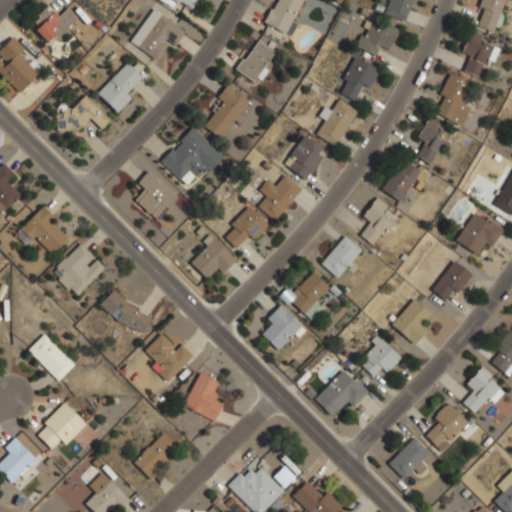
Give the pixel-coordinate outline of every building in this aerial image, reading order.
[(176,0),(191,8),(195,0),(176,0)] [(287,34),(303,0),(272,0),(262,22),(287,34)] [(404,21),(411,0),(384,0),(387,1),(383,13),(404,21)] [(479,0),(471,25),(495,32),(505,0),(479,0)] [(47,41),(53,35),(57,39),(77,19),(65,6),(57,15),(47,5),(29,22),(47,41)] [(165,40),(174,46),(184,29),(151,7),(128,41),(153,58),(165,40)] [(374,54),(378,45),(387,49),(397,29),(368,16),(354,45),(374,54)] [(489,37),(470,29),(459,53),(467,56),(462,70),(477,76),(483,61),(490,64),(498,47),(487,42),(489,37)] [(0,45),(0,74),(16,92),(36,74),(18,55),(24,49),(11,35),(0,45)] [(253,82),(276,52),(256,37),(233,67),(253,82)] [(368,87),(378,67),(352,54),(335,91),(352,99),(360,83),(368,87)] [(95,92),(115,112),(131,96),(124,90),(139,75),(126,61),(95,92)] [(469,79),(448,70),(434,101),(441,104),(436,114),(460,125),(469,105),(459,101),(469,79)] [(220,139),(249,97),(228,83),(200,125),(220,139)] [(100,128),(109,119),(82,92),(53,121),(69,137),(89,117),(100,128)] [(314,134),(333,146),(356,110),(338,98),(331,109),(324,104),(316,116),(323,121),(314,134)] [(415,155),(431,164),(450,129),(426,116),(414,138),(422,142),(415,155)] [(157,160),(184,186),(202,168),(206,172),(222,156),(191,125),(157,160)] [(281,163),(305,180),(322,157),(315,153),(321,145),(303,133),(281,163)] [(419,169),(406,161),(401,169),(394,165),(378,189),(398,201),(419,169)] [(0,163),(0,212),(19,193),(8,182),(15,175),(2,162),(0,163)] [(493,206),(511,214),(511,168),(509,167),(493,206)] [(132,200),(155,221),(177,197),(146,169),(134,183),(141,190),(132,200)] [(256,190),(263,197),(256,205),(273,220),(301,188),(284,173),(276,182),(268,176),(256,190)] [(358,232),(370,244),(396,218),(375,198),(359,214),(368,223),(358,232)] [(47,256),(69,232),(39,205),(18,229),(47,256)] [(252,240),(267,225),(247,205),(219,234),(232,247),(246,234),(252,240)] [(450,247),(467,258),(478,241),(489,248),(502,226),(474,209),(450,247)] [(335,277),(360,250),(343,234),(318,261),(335,277)] [(203,277),(212,268),(219,275),(235,258),(212,235),(187,261),(203,277)] [(49,271),(75,296),(104,267),(78,241),(49,271)] [(448,303),(471,272),(452,258),(430,289),(448,303)] [(307,318),(319,306),(313,300),(327,286),(311,270),(285,296),(307,318)] [(138,335),(151,316),(109,288),(97,306),(138,335)] [(421,318),(428,311),(413,296),(389,323),(412,344),(429,325),(421,318)] [(302,327),(279,303),(263,319),(269,325),(260,334),(277,351),(302,327)] [(505,375),(511,365),(511,330),(509,328),(485,360),(505,375)] [(73,363),(42,332),(25,349),(56,380),(73,363)] [(165,382),(192,356),(178,342),(173,348),(159,333),(143,349),(153,359),(148,364),(165,382)] [(384,372),(400,357),(378,336),(355,359),(371,375),(379,367),(384,372)] [(461,402),(472,411),(483,397),(491,404),(505,387),(479,366),(464,384),(471,390),(461,402)] [(351,406),(366,391),(342,367),(312,398),(328,414),(344,399),(351,406)] [(213,420),(221,402),(213,398),(220,382),(197,371),(181,405),(213,420)] [(84,423),(62,401),(32,431),(49,448),(57,439),(62,445),(84,423)] [(439,450),(468,422),(447,401),(431,416),(437,422),(424,435),(439,450)] [(147,478),(178,448),(161,431),(131,461),(147,478)] [(2,448),(7,453),(0,460),(0,473),(9,482),(16,475),(18,477),(36,458),(13,436),(2,448)] [(385,462),(400,478),(411,468),(416,473),(425,465),(419,460),(428,451),(412,436),(385,462)] [(285,488),(300,472),(288,460),(272,477),(285,488)] [(260,511),(283,490),(259,466),(252,473),(244,465),(225,485),(252,511),(260,511)] [(492,501),(503,511),(511,511),(511,467),(493,486),(500,493),(492,501)] [(83,502),(93,511),(102,511),(112,502),(119,509),(128,499),(107,478),(83,502)] [(325,489),(319,495),(304,479),(290,494),(308,511),(334,511),(341,505),(325,489)] [(486,511),(478,503),(468,511),(486,511)]
